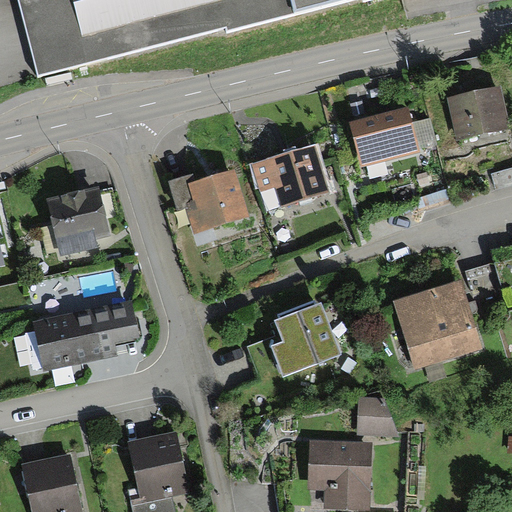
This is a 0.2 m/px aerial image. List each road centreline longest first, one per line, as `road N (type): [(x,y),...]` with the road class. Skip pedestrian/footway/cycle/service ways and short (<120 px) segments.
road 1 (residential): [(116,113),(192,375),(0,418)]
road 2 (tertiary): [(116,113),(377,49),(511,29)]
road 3 (residential): [(291,279),(511,205)]
